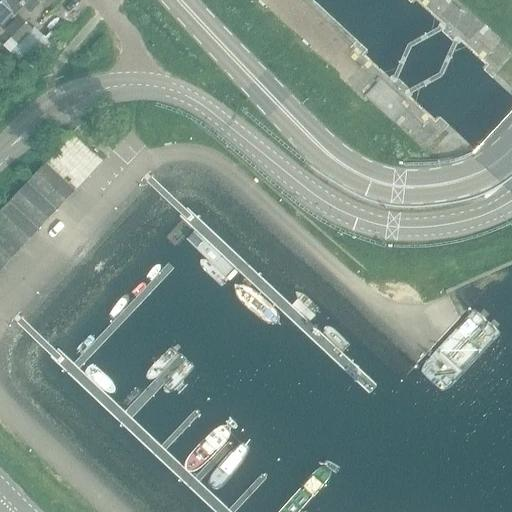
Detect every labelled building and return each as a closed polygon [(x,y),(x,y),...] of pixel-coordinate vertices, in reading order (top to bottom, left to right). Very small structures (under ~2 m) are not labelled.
[(0,0),(0,3),(14,15),(22,6),(30,13),(39,3),(36,0),(0,0)] [(41,37),(32,28),(23,20),(17,26),(14,23),(6,31),(18,43),(27,52),(41,37)] [(364,97),(393,124),(406,110),(400,104),(403,100),(378,77),(374,81),(377,83),(364,97)] [(37,173),(66,200),(75,190),(46,163),(37,173)] [(78,184),(90,172),(83,165),(71,177),(78,184)] [(57,210),(66,200),(37,173),(28,183),(57,210)] [(48,219),(57,210),(28,183),(19,192),(48,219)] [(39,229),(48,219),(19,192),(10,202),(39,229)] [(30,239),(39,229),(10,202),(1,212),(30,239)] [(0,228),(21,248),(30,239),(1,212),(0,212),(0,228)] [(0,247),(12,258),(21,248),(0,228),(0,247)] [(0,265),(3,268),(12,258),(0,247),(0,265)] [(37,300),(47,284),(37,278),(27,294),(37,300)]
